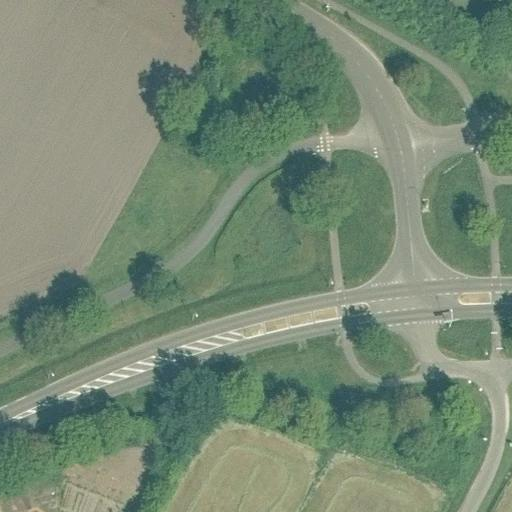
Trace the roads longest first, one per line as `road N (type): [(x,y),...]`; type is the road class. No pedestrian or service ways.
road 1 (unclassified): [(398,144),(316,145),(279,155),(249,175),(179,262),(0,351)]
road 2 (secondary): [(414,289),(199,333),(0,416)]
road 3 (secondary): [(0,435),(206,358),(417,316)]
road 4 (secondary): [(398,144),(355,63),(327,34),(268,0)]
road 5 (unclassified): [(467,511),(494,456),(496,368)]
road 6 (secondary): [(414,289),(398,144)]
